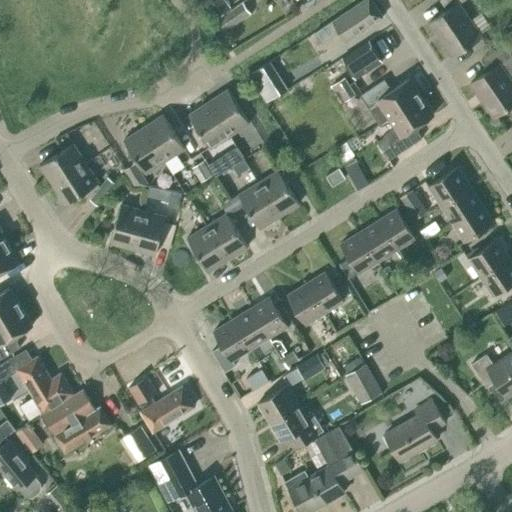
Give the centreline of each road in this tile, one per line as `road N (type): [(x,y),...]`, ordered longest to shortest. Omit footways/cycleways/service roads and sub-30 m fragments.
road 1 (residential): [(174,320),(469,129)]
road 2 (residential): [(56,241),(38,276),(41,292),(81,356),(111,361),(174,320)]
road 3 (residential): [(2,141),(184,94),(226,73)]
road 4 (residential): [(263,511),(246,443),(174,320)]
road 5 (residential): [(469,129),(385,0)]
road 6 (residential): [(174,320),(137,270),(56,241)]
